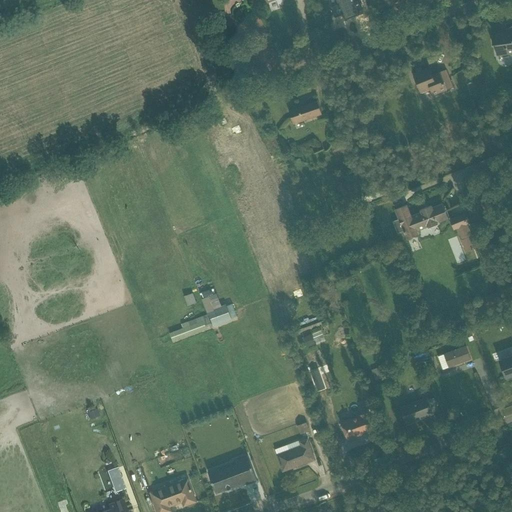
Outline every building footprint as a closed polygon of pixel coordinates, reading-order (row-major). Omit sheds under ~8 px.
[(358,0),(336,0),(338,2),(328,6),(332,15),(338,13),(341,20),(363,11),(358,0)] [(495,53),(511,52),(511,29),(495,30),(495,53)] [(255,62),(274,54),(266,35),(247,42),(255,62)] [(433,93),(447,88),(437,65),(413,75),(421,93),(431,88),(433,93)] [(295,125),(324,115),(319,100),(290,109),(295,125)] [(395,208),(408,240),(422,234),(421,230),(452,217),(444,199),(414,212),(410,202),(395,208)] [(456,228),(464,252),(476,248),(468,222),(467,222),(465,217),(450,222),(452,229),(456,228)] [(199,294),(206,313),(180,323),(182,326),(167,332),(170,342),(236,319),(230,302),(220,306),(214,289),(199,294)] [(185,304),(193,303),(192,293),(184,294),(185,304)] [(306,347),(313,344),(309,334),(302,336),(306,347)] [(445,371),(473,360),(466,345),(439,356),(445,371)] [(511,362),(500,367),(505,379),(511,375),(511,362)] [(408,425),(436,414),(429,396),(401,406),(408,425)] [(86,409),(89,418),(98,415),(94,406),(86,409)] [(349,439),(376,428),(369,410),(342,421),(349,439)] [(298,433),(308,431),(305,422),(295,424),(298,433)] [(283,472),(315,459),(308,440),(276,452),(283,472)] [(216,493),(259,479),(251,455),(208,469),(216,493)] [(105,470),(112,493),(107,494),(109,501),(117,499),(115,490),(124,488),(118,466),(105,470)] [(157,511),(168,511),(198,502),(190,479),(151,492),(157,511)] [(92,511),(131,511),(126,497),(92,510),(92,511)]
